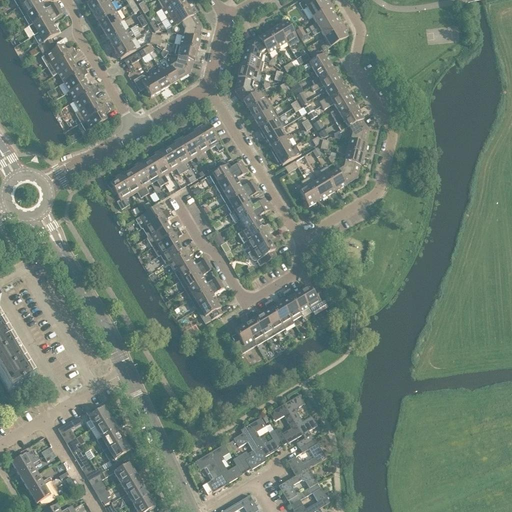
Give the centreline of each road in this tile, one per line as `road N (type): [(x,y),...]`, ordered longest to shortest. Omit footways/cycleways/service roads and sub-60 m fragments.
road 1 (residential): [(302,237),(379,190),(392,142),(355,73),(360,30),(341,0)]
road 2 (residential): [(302,237),(291,277),(247,301),(176,202)]
road 3 (tertiary): [(126,370),(36,213)]
road 4 (residential): [(302,237),(207,87)]
road 5 (residential): [(95,389),(25,264),(0,278)]
road 6 (tertiary): [(190,511),(126,370)]
road 7 (residential): [(134,130),(65,0)]
road 8 (residential): [(0,290),(67,405)]
